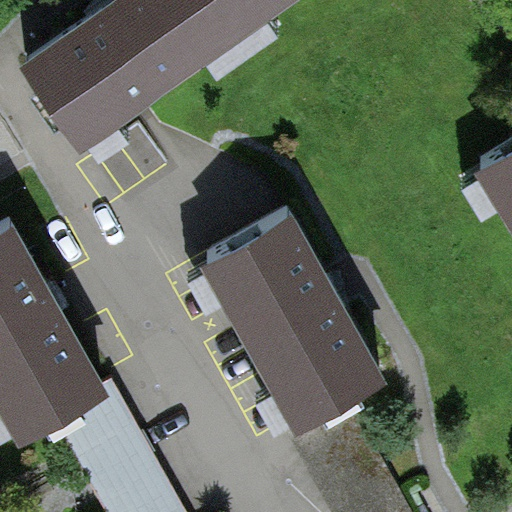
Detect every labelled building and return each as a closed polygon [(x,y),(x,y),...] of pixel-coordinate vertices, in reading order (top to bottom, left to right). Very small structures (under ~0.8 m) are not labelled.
[(194,0),(118,0),(22,68),(80,151),(228,47),(194,0)] [(194,0),(228,47),(296,0),(194,0)] [(511,153),(479,174),(511,231),(511,153)] [(293,216),(201,267),(296,436),(353,404),(387,385),(293,216)] [(14,228),(0,235),(0,411),(19,446),(61,423),(109,397),(101,382),(14,228)] [(61,423),(107,511),(188,511),(110,377),(101,382),(109,397),(61,423)] [(413,511),(353,404),(296,436),(291,438),(329,511),(413,511)]
